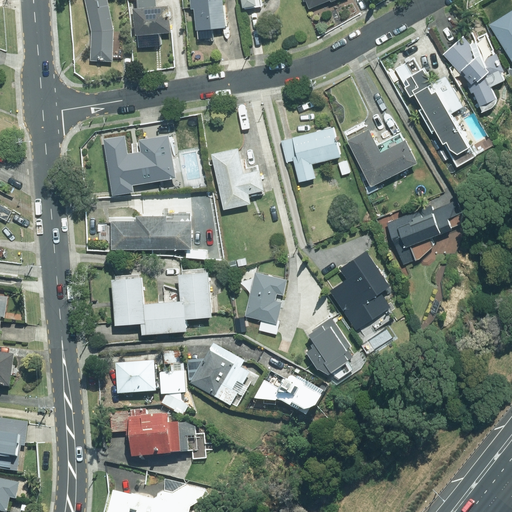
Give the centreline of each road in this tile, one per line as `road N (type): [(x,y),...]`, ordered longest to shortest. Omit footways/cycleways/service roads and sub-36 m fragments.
road 1 (residential): [(44,112),(291,71),(429,0)]
road 2 (secondary): [(68,511),(71,443),(44,112)]
